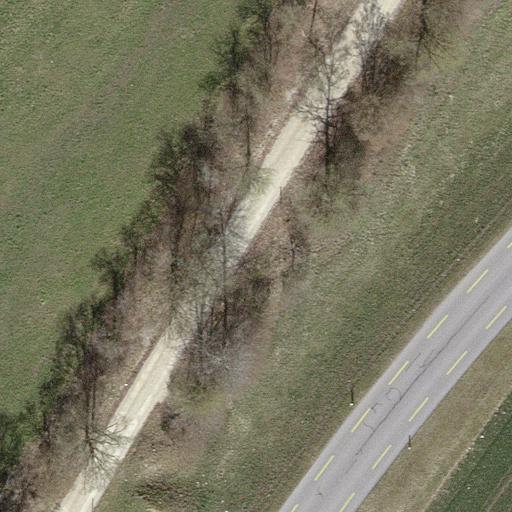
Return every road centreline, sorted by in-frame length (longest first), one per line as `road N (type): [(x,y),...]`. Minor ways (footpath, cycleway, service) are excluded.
road 1 (track): [(75,511),(386,0)]
road 2 (primary): [(511,271),(322,511)]
